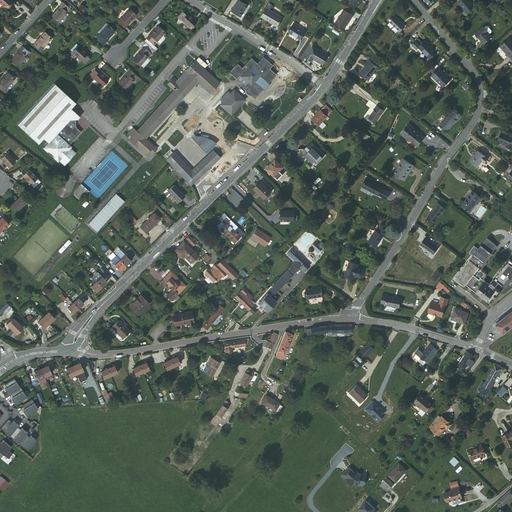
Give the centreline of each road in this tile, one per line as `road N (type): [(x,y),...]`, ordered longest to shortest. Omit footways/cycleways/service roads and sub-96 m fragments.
road 1 (residential): [(349,319),(478,109),(476,78),(412,0)]
road 2 (tertiary): [(323,86),(102,304)]
road 3 (residential): [(74,348),(118,354),(349,319)]
road 4 (unclassified): [(215,17),(119,127)]
road 5 (residential): [(349,319),(475,348)]
road 6 (residential): [(323,86),(215,17)]
